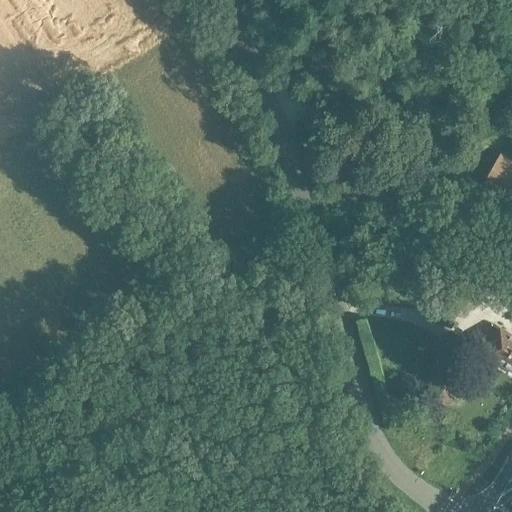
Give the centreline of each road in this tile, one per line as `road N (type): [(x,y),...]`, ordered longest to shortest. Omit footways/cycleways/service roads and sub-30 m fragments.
road 1 (unclassified): [(447,511),(374,446),(266,108),(212,0)]
road 2 (track): [(511,227),(309,105)]
road 3 (track): [(345,0),(309,105),(266,108)]
